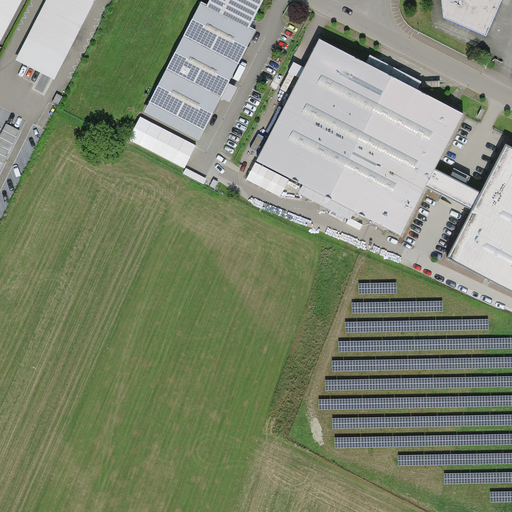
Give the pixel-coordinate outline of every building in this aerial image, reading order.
[(0,0),(0,42),(22,0),(0,0)] [(49,0),(31,38),(35,40),(24,62),(54,77),(67,52),(93,0),(49,0)] [(213,2),(211,8),(247,26),(251,19),(254,20),(262,4),(254,0),(211,0),(211,1),(213,2)] [(511,0),(441,0),(443,19),(486,37),(502,1),(500,0),(511,0)] [(211,8),(201,3),(149,104),(204,132),(256,31),(247,26),(211,8)] [(464,115),(318,42),(256,164),(402,237),(428,187),(437,169),(464,115)] [(511,147),(506,145),(480,192),(472,211),(447,260),(511,292),(511,147)] [(472,177),(453,168),(449,177),(468,185),(472,177)] [(449,177),(437,169),(428,187),(472,211),(480,192),(468,185),(449,177)]
